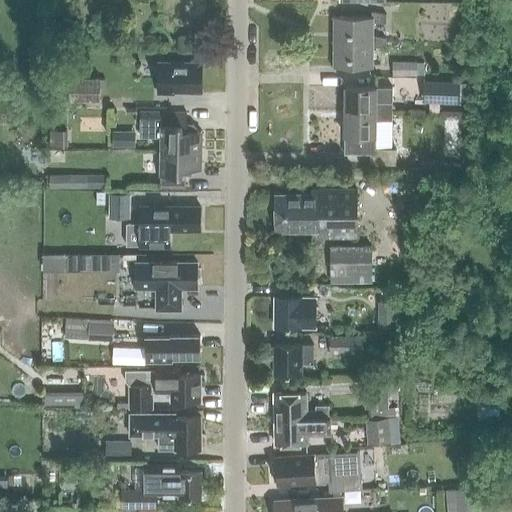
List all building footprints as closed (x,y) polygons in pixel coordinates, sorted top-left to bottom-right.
[(333,17),(333,42),(372,42),(372,35),(373,24),(386,24),(386,15),(371,11),(371,18),(333,17)] [(385,38),(372,35),(372,42),(333,42),(333,67),(372,67),(372,46),(385,46),(385,38)] [(392,76),(416,75),(424,75),(424,61),(391,61),(392,76)] [(201,92),(201,62),(158,62),(158,94),(173,94),(173,92),(201,92)] [(100,77),(69,76),(68,100),(99,101),(100,77)] [(460,81),(422,81),(421,102),(459,103),(460,81)] [(344,111),(391,111),(391,87),(344,87),(344,111)] [(391,111),(344,111),(344,136),(344,153),(370,153),(370,164),(395,164),(395,149),(375,149),(375,137),(375,121),(391,121),(391,111)] [(201,150),(201,131),(186,131),(186,113),(140,112),(139,137),(160,138),(160,149),(201,150)] [(49,130),(49,146),(67,146),(67,129),(49,130)] [(113,130),(113,146),(135,147),(135,131),(113,130)] [(201,150),(160,149),(159,187),(185,187),(185,169),(200,169),(201,150)] [(107,176),(54,175),(53,187),(86,188),(107,188),(107,176)] [(38,184),(26,184),(26,195),(37,195),(38,184)] [(317,238),(356,237),(355,189),(312,190),(312,195),(275,196),(275,206),(276,206),(276,220),(275,220),(275,230),(317,230),(317,238)] [(130,194),(108,194),(108,218),(129,218),(130,194)] [(200,229),(200,207),(168,207),(168,209),(138,209),(138,244),(167,244),(167,228),(200,229)] [(371,282),(371,246),(329,246),(330,283),(371,282)] [(91,252),(91,270),(120,270),(120,252),(91,252)] [(180,310),(180,287),(191,287),(191,282),(196,282),(196,278),(199,276),(199,268),(196,266),(196,262),(180,263),(180,262),(134,262),(134,288),(155,288),(155,310),(180,310)] [(316,327),(316,298),(313,297),(275,297),(274,326),(302,327),(316,327)] [(396,328),(396,303),(379,303),(379,328),(396,328)] [(114,324),(89,323),(88,339),(113,341),(114,324)] [(146,337),(146,358),(200,357),(199,335),(184,336),(178,335),(166,336),(166,337),(146,337)] [(362,336),(329,336),(329,353),(362,353),(362,336)] [(313,363),(314,345),(274,345),(274,374),(301,374),(301,363),(313,363)] [(199,374),(179,374),(178,374),(178,368),(159,368),(159,370),(125,370),(125,381),(128,385),(128,387),(129,408),(151,408),(151,393),(170,393),(170,401),(200,401),(199,374)] [(370,408),(371,419),(387,418),(384,381),(363,382),(364,409),(370,408)] [(82,392),(44,392),(44,404),(82,404),(82,392)] [(274,418),(328,418),(328,405),(315,405),(315,410),(306,410),(306,392),(273,392),(274,418)] [(158,449),(199,449),(199,416),(176,417),(176,412),(128,412),(128,437),(158,436),(158,449)] [(328,418),(274,418),(275,444),(307,443),(306,433),(328,433),(328,418)] [(387,418),(371,419),(365,419),(367,444),(389,442),(387,418)] [(131,440),(105,440),(105,456),(130,456),(131,440)] [(276,485),(316,482),(316,479),(328,478),(329,491),(362,489),(359,451),(314,454),(274,457),(276,485)] [(473,478),(473,457),(456,457),(456,479),(473,478)] [(179,497),(200,497),(200,470),(182,470),(182,466),(144,466),(144,490),(156,489),(156,493),(179,493),(179,497)] [(0,475),(0,489),(8,490),(8,476),(0,475)] [(477,511),(476,487),(445,489),(445,511),(477,511)] [(156,493),(156,489),(144,490),(120,490),(121,508),(156,508),(156,493)] [(341,511),(341,496),(274,500),(274,503),(271,505),(271,511),(341,511)]
